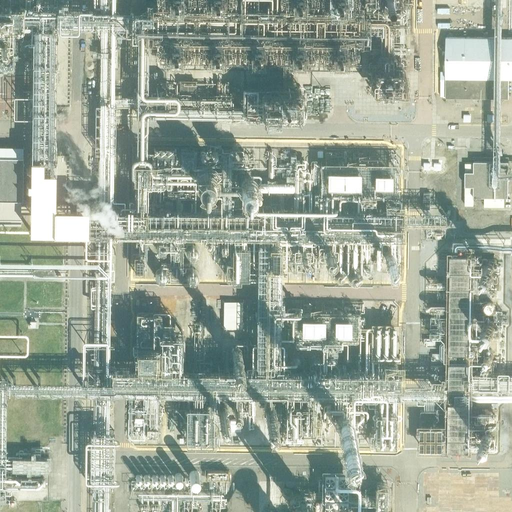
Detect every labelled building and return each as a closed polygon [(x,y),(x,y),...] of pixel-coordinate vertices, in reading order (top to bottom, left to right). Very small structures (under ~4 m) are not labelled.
[(511,37),(446,37),(445,98),(508,99),(509,79),(511,78),(511,37)] [(18,51),(18,70),(26,71),(26,51),(18,51)] [(131,91),(131,82),(124,82),(123,100),(138,101),(139,91),(131,91)] [(262,183),(289,149),(278,140),(251,174),(262,183)] [(0,196),(0,197),(0,196),(30,196),(31,147),(0,146),(0,196)] [(338,175),(369,175),(369,157),(338,157),(338,175)] [(402,173),(402,159),(390,160),(391,173),(402,173)] [(484,201),(484,206),(504,207),(504,197),(508,197),(508,161),(501,161),(474,161),(474,163),(465,163),(465,209),(473,209),(473,200),(484,201)] [(384,201),(378,216),(392,222),(398,207),(384,201)] [(114,245),(115,232),(97,230),(96,244),(114,245)] [(483,243),(462,242),(460,290),(467,290),(467,289),(482,289),(483,243)] [(335,305),(312,304),(311,322),(334,323),(335,305)] [(177,314),(158,313),(156,339),(179,340),(178,345),(197,346),(199,309),(177,308),(177,314)] [(335,424),(343,432),(374,398),(364,389),(340,415),(341,417),(335,424)] [(398,408),(389,408),(390,432),(403,432),(402,410),(398,410),(398,408)] [(426,415),(424,438),(452,439),(454,417),(426,415)] [(466,423),(458,423),(458,438),(473,438),(473,432),(466,432),(466,423)]
